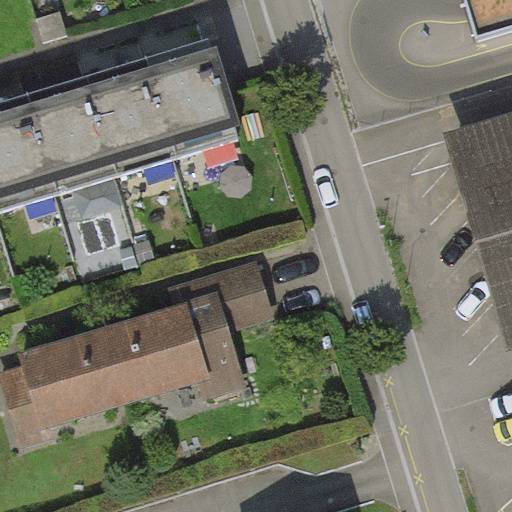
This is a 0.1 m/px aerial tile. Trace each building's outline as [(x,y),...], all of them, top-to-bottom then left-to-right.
[(511,0),(464,0),(467,10),(477,44),(511,33),(511,0)] [(189,155),(249,136),(221,45),(160,64),(189,155)] [(128,174),(189,155),(160,64),(100,82),(128,174)] [(67,192),(128,174),(100,82),(39,101),(67,192)] [(0,191),(6,211),(67,192),(39,101),(0,112),(0,191)] [(511,116),(453,133),(511,338),(511,116)] [(106,336),(125,400),(204,376),(209,392),(240,383),(220,316),(263,303),(253,270),(176,293),(182,313),(106,336)] [(125,400),(106,336),(27,360),(31,373),(4,381),(24,443),(49,435),(46,425),(125,400)]
